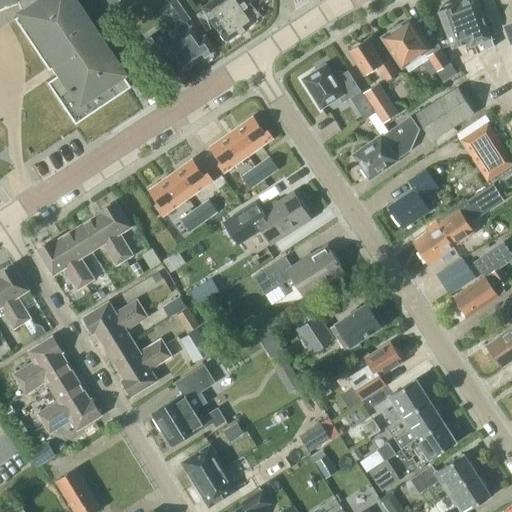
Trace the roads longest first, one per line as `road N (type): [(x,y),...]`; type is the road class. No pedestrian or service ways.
road 1 (residential): [(511,452),(250,60)]
road 2 (residential): [(182,511),(5,223)]
road 3 (tertiary): [(5,223),(250,60)]
